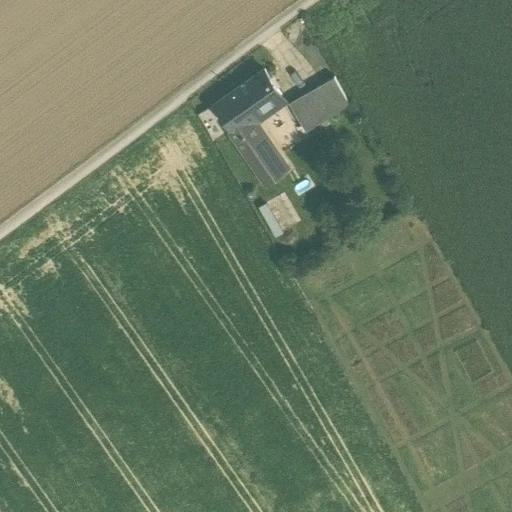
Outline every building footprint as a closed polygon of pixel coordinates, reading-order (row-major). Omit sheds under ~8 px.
[(264,69),(217,101),(233,126),(248,116),(279,94),(264,69)] [(334,75),(288,101),(305,130),(350,102),(334,75)] [(248,116),(233,126),(228,129),(234,137),(254,124),(248,116)] [(272,150),(254,124),(234,137),(251,163),(272,150)] [(272,150),(251,163),(265,183),(285,169),(272,150)]
